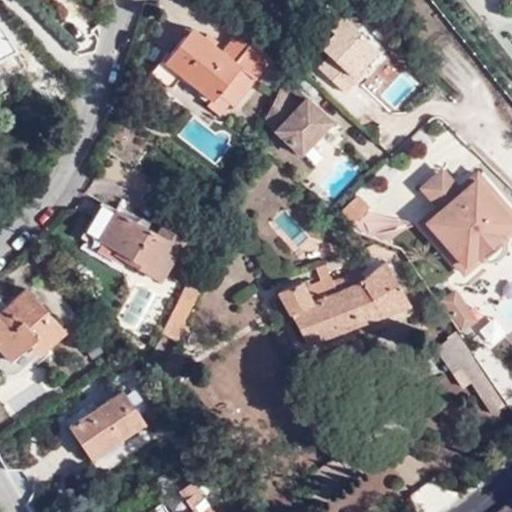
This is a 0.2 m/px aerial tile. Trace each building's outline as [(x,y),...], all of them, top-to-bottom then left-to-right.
[(346,20),(358,31),(361,26),(349,16),(346,20)] [(352,76),(377,49),(358,31),(346,20),(344,17),(328,35),(331,39),(321,49),(330,56),(320,69),(345,94),(357,80),(352,76)] [(0,60),(15,52),(0,26),(0,60)] [(220,96),(232,106),(236,108),(274,61),(254,45),(252,47),(238,35),(223,53),(194,30),(156,76),(172,90),(181,79),(213,105),(220,96)] [(380,52),(377,49),(352,76),(357,80),(367,70),(366,68),(380,52)] [(267,124),(282,93),(279,91),(264,121),(267,124)] [(298,107),(282,93),(267,124),(300,155),(331,123),(315,108),(312,112),(308,108),(311,104),(306,99),(298,107)] [(221,117),(232,106),(220,96),(213,105),(210,108),(221,117)] [(420,189),(438,207),(458,190),(442,171),(420,189)] [(458,190),(438,207),(418,224),(459,271),(475,257),(479,261),(480,260),(503,239),(505,238),(501,234),(511,225),(511,214),(477,174),(458,190)] [(102,205),(86,234),(131,260),(127,267),(162,286),(195,228),(169,213),(156,235),(102,205)] [(511,232),(511,225),(501,234),(505,238),(511,232)] [(131,260),(86,234),(82,241),(127,267),(131,260)] [(503,239),(480,260),(486,263),(494,263),(500,259),(505,253),(506,246),(503,239)] [(475,257),(459,271),(463,275),(479,261),(475,257)] [(212,268),(200,261),(188,285),(200,292),(212,268)] [(409,306),(387,263),(364,283),(359,273),(333,285),(330,278),(311,286),(309,282),(300,286),(299,283),(278,292),(304,343),(409,306)] [(188,285),(164,337),(176,343),(200,292),(188,285)] [(0,311),(0,352),(4,356),(8,361),(27,344),(38,356),(64,332),(24,289),(0,311)] [(442,308),(460,333),(475,321),(454,292),(449,296),(453,302),(442,308)] [(449,296),(439,303),(442,308),(453,302),(449,296)] [(8,361),(4,356),(0,360),(0,370),(4,376),(10,378),(16,377),(38,356),(27,344),(8,361)] [(69,427),(87,453),(115,433),(120,440),(143,425),(120,391),(69,427)] [(115,433),(87,453),(91,459),(120,440),(115,433)] [(190,511),(167,511),(162,503),(148,511),(218,511),(217,511),(213,511),(194,482),(181,492),(192,511),(190,511)] [(511,511),(511,501),(501,509),(503,511),(511,511)]
